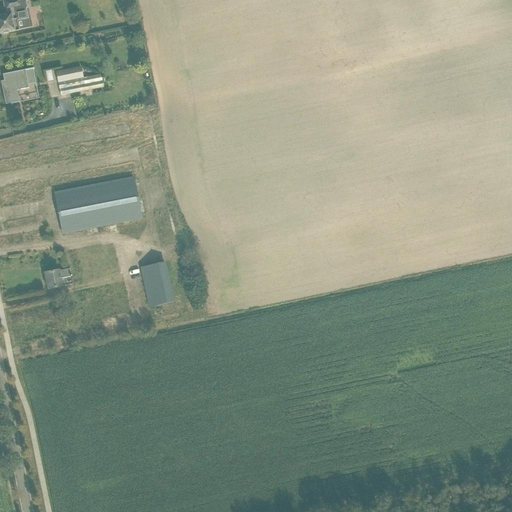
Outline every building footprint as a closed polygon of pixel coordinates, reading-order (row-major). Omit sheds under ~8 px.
[(28,19),(26,8),(27,8),(25,0),(8,0),(3,1),(4,10),(6,10),(7,15),(0,15),(0,33),(3,32),(3,34),(19,30),(17,21),(28,19)] [(103,87),(101,75),(82,78),(80,67),(56,72),(58,83),(60,96),(103,87)] [(9,103),(9,104),(14,103),(14,102),(19,101),(16,90),(28,88),(27,85),(35,83),(32,69),(33,69),(33,68),(2,74),(5,86),(1,86),(5,104),(9,103)] [(54,193),(62,234),(141,218),(133,177),(54,193)] [(61,286),(60,279),(71,277),(80,323),(116,316),(102,245),(76,251),(66,253),(69,269),(58,271),(44,273),(47,289),(61,286)] [(174,302),(165,262),(140,268),(151,318),(175,313),(173,302),(174,302)]
